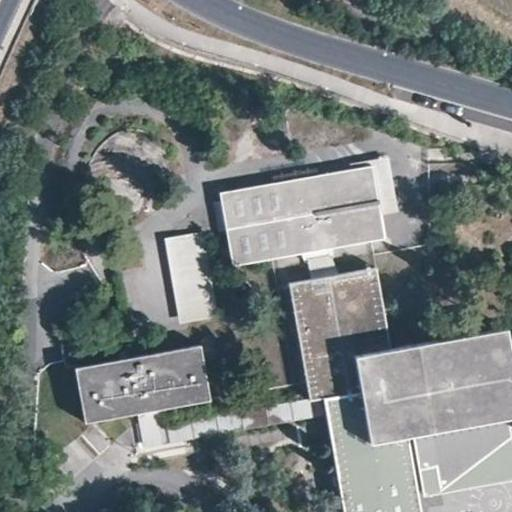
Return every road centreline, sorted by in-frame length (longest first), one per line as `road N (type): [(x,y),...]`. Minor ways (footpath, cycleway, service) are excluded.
road 1 (residential): [(26,511),(22,443),(41,149),(109,0)]
road 2 (residential): [(511,101),(258,28),(198,0)]
